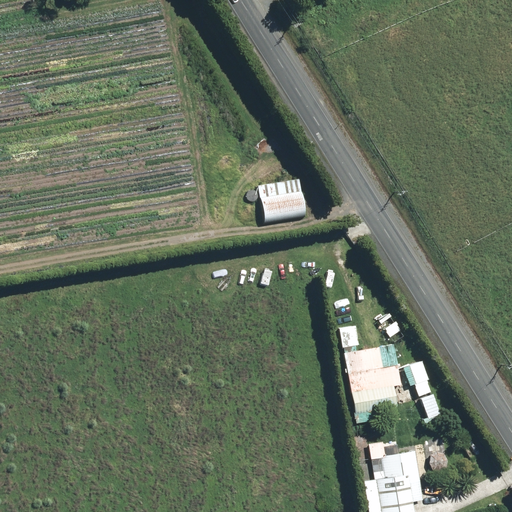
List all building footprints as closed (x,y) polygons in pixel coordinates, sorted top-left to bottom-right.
[(298,178),(257,185),(263,223),(304,215),(298,178)] [(372,232),(360,218),(344,231),(355,245),(372,232)] [(388,313),(377,320),(392,343),(404,335),(388,313)] [(355,325),(338,328),(342,348),(358,345),(355,325)] [(400,385),(396,365),(382,368),(378,347),(343,353),(346,369),(344,369),(345,373),(347,373),(354,414),(383,409),(396,406),(393,386),(400,385)] [(420,360),(408,365),(415,384),(427,379),(420,360)] [(430,392),(426,380),(413,385),(417,396),(430,392)] [(439,414),(432,394),(420,398),(427,418),(439,414)] [(413,511),(411,502),(422,500),(414,451),(384,456),(382,440),(367,443),(374,479),(363,481),(368,511),(413,511)] [(429,455),(428,463),(432,470),(439,472),(445,468),(447,460),(443,453),(435,451),(429,455)]
